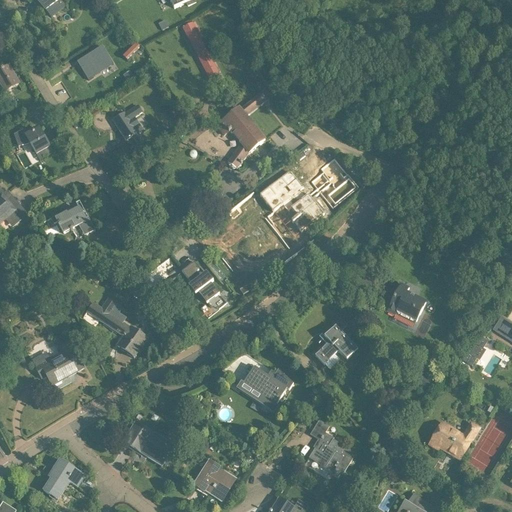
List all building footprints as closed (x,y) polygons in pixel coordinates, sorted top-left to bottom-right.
[(36,0),(46,12),(47,12),(52,18),(65,8),(59,1),(60,0),(36,0)] [(172,0),(170,2),(174,10),(186,3),(188,7),(196,3),(194,0),(172,0)] [(163,33),(169,29),(165,21),(158,25),(163,33)] [(212,63),(192,24),(183,29),(203,68),(204,67),(216,90),(223,86),(211,63),(212,63)] [(136,45),(130,53),(135,56),(140,48),(136,45)] [(104,58),(109,55),(103,46),(78,63),(89,81),(110,67),(104,58)] [(146,66),(139,70),(142,75),(149,71),(146,66)] [(3,71),(0,72),(0,84),(6,94),(19,86),(9,69),(4,72),(3,71)] [(132,74),(125,78),(128,83),(135,79),(132,74)] [(228,164),(229,165),(229,168),(233,171),(236,170),(237,171),(241,166),(243,165),(242,164),(249,154),(249,155),(265,142),(246,118),(266,101),(261,94),(240,111),(239,110),(217,128),(224,137),(230,132),(241,145),(228,164)] [(143,142),(138,134),(139,134),(131,123),(143,115),(138,108),(126,116),(125,115),(116,120),(117,122),(114,124),(126,142),(133,138),(138,146),(143,142)] [(41,153),(44,159),(53,154),(40,131),(35,134),(34,133),(32,134),(29,136),(25,130),(14,136),(18,147),(29,143),(37,156),(41,153)] [(291,173),(260,198),(273,215),(283,207),(293,220),(290,223),(292,226),(294,225),(301,235),(324,216),(311,201),(320,194),(333,211),(360,189),(349,175),(348,176),(334,159),(321,170),(323,173),(303,189),(291,173)] [(0,190),(0,219),(7,214),(16,225),(27,215),(13,199),(10,202),(0,190)] [(79,211),(67,217),(67,216),(66,216),(64,214),(61,216),(61,219),(57,221),(56,222),(57,223),(63,236),(82,225),(88,236),(96,232),(88,219),(85,220),(77,205),(79,203),(80,204),(81,204),(80,202),(76,204),(79,211)] [(20,250),(29,258),(38,249),(29,241),(20,250)] [(207,304),(219,294),(211,284),(213,282),(207,274),(204,276),(194,263),(182,273),(192,286),(189,288),(196,297),(199,294),(207,304)] [(388,314),(395,317),(398,312),(400,313),(399,314),(416,323),(426,304),(409,295),(408,297),(406,296),(409,290),(402,286),(388,314)] [(93,304),(87,313),(123,338),(116,348),(135,361),(149,340),(130,327),(129,328),(109,315),(116,305),(109,300),(102,310),(93,304)] [(357,351),(342,336),(339,333),(345,327),(340,323),(343,320),(338,316),(330,324),(335,329),(325,339),(330,344),(315,358),(324,367),(339,353),(347,361),(357,351)] [(511,324),(505,320),(497,334),(509,341),(511,336),(511,324)] [(170,333),(168,332),(166,339),(173,341),(175,335),(173,334),(174,334),(170,332),(170,333)] [(483,339),(462,362),(472,368),(478,360),(470,355),(477,347),(483,351),(488,343),(483,339)] [(52,364),(49,360),(47,354),(32,362),(35,367),(35,368),(41,380),(47,377),(52,387),(62,382),(61,380),(68,377),(69,378),(84,370),(74,351),(73,352),(69,345),(59,350),(64,358),(52,364)] [(278,371),(272,380),(255,369),(244,386),(276,406),(286,390),(289,392),(293,385),(278,371)] [(423,375),(416,383),(426,391),(432,384),(423,375)] [(331,387),(325,382),(320,387),(327,393),(330,389),(329,388),(331,387)] [(344,474),(353,460),(350,459),(353,454),(333,441),(334,439),(326,434),(329,428),(319,421),(311,435),(312,435),(322,441),(316,451),(315,450),(309,460),(310,461),(311,459),(334,473),(336,469),(344,474)] [(136,425),(124,444),(162,467),(174,447),(136,425)] [(440,449),(448,454),(460,462),(471,443),(478,430),(471,426),(464,438),(443,426),(430,446),(438,451),(440,449)] [(264,456),(268,459),(273,452),(269,449),(264,456)] [(190,453),(185,460),(192,464),(196,457),(190,453)] [(78,489),(85,478),(60,462),(53,473),(55,475),(44,493),(56,501),(68,483),(78,489)] [(220,469),(209,462),(199,479),(197,477),(192,486),(204,493),(207,489),(224,500),(234,484),(217,473),(220,469)] [(434,511),(436,510),(413,495),(408,504),(405,502),(398,511),(434,511)] [(292,511),(294,510),(280,501),(272,511),(292,511)]
